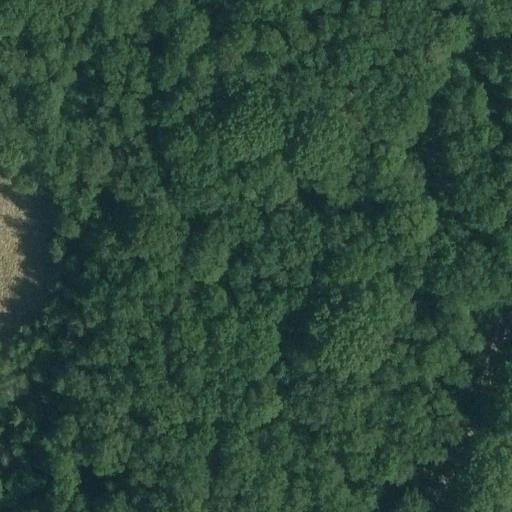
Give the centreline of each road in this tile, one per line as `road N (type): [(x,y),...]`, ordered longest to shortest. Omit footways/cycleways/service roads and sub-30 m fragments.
road 1 (track): [(227,511),(224,324),(167,161),(163,0)]
road 2 (unclassified): [(434,511),(511,324)]
